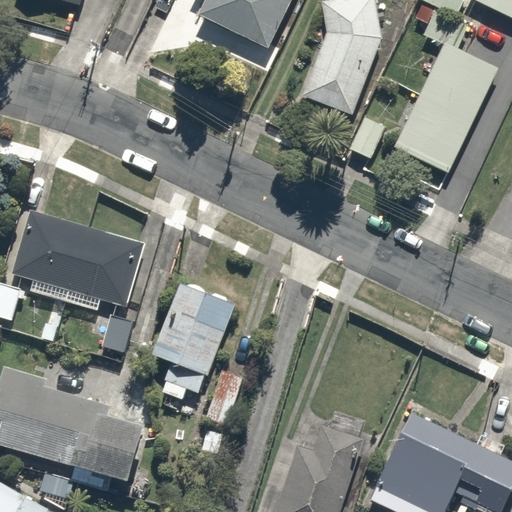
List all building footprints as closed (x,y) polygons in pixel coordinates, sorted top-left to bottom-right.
[(276,49),(298,0),(203,0),(210,3),(204,17),(276,49)] [(501,71),(454,49),(469,19),(461,15),(468,0),(424,0),(416,19),(434,28),(429,40),(451,50),(404,149),(453,172),(501,71)] [(511,0),(476,0),(511,16),(511,0)] [(307,100),(355,120),(385,51),(380,1),(332,5),(334,34),(307,100)] [(140,239),(25,209),(9,268),(26,272),(21,290),(94,309),(98,296),(123,302),(140,239)] [(13,287),(0,282),(0,315),(13,320),(18,305),(8,302),(13,287)] [(199,389),(222,297),(163,282),(144,356),(160,360),(153,387),(179,394),(182,384),(199,389)] [(129,318),(103,311),(94,343),(120,350),(129,318)] [(236,372),(212,367),(201,415),(225,421),(236,372)] [(118,402),(51,384),(8,373),(0,401),(0,415),(11,418),(4,446),(127,479),(142,424),(114,417),(118,402)] [(511,471),(511,451),(404,405),(362,505),(379,511),(439,511),(450,487),(497,507),(511,471)] [(341,511),(366,438),(321,424),(313,450),(298,445),(275,511),(341,511)] [(45,511),(48,509),(0,482),(0,511),(45,511)]
